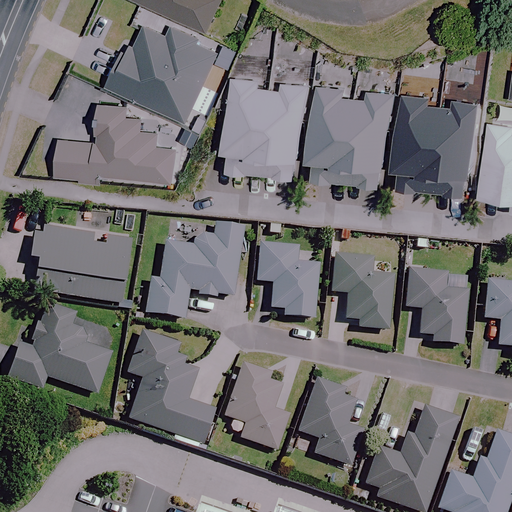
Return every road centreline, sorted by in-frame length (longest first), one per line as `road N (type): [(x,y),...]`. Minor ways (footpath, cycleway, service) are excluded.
road 1 (residential): [(511,229),(0,189)]
road 2 (residential): [(238,341),(511,388)]
